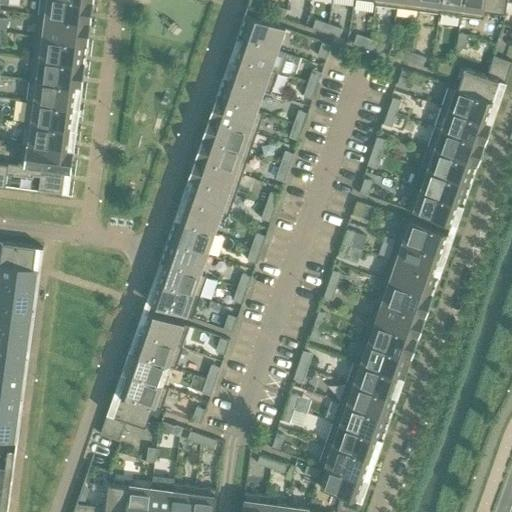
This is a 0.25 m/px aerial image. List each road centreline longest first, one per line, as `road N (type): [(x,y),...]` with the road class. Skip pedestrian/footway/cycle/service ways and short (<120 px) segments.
road 1 (residential): [(371,511),(511,101)]
road 2 (residential): [(149,243),(57,511)]
road 3 (residential): [(220,0),(149,243)]
road 4 (residential): [(112,0),(86,236)]
